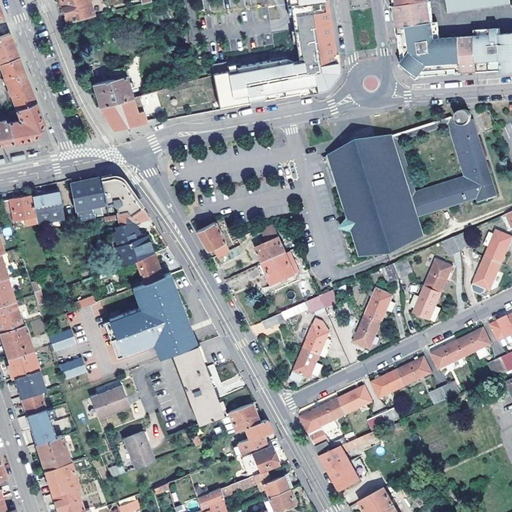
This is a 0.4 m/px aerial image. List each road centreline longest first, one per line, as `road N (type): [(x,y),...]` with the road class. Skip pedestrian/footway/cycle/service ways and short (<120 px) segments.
road 1 (residential): [(282,407),(511,296)]
road 2 (unclassified): [(130,160),(148,145),(333,107),(355,94)]
road 3 (residential): [(282,407),(187,244)]
road 4 (residential): [(111,150),(76,90),(41,0)]
road 5 (unclassified): [(13,0),(69,150)]
road 6 (unclassified): [(387,94),(511,89)]
